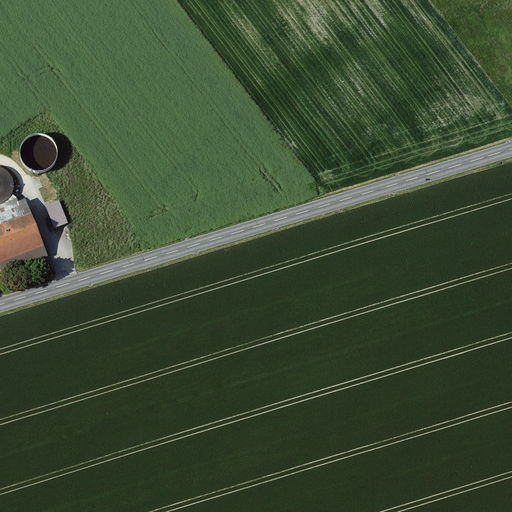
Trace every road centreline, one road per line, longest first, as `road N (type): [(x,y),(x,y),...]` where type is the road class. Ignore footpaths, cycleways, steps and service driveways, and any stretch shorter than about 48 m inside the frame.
road 1 (secondary): [(511,148),(0,304)]
road 2 (track): [(0,161),(27,187),(66,284)]
